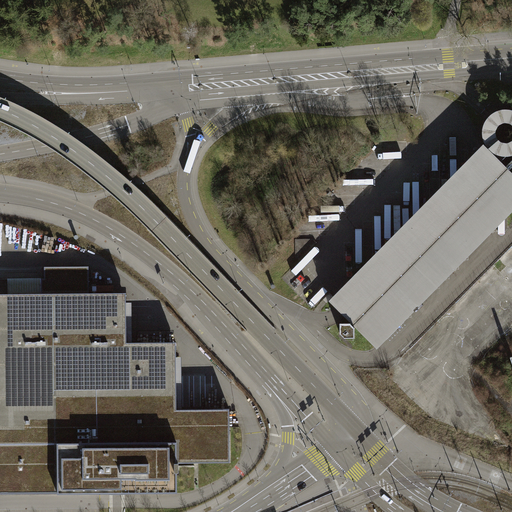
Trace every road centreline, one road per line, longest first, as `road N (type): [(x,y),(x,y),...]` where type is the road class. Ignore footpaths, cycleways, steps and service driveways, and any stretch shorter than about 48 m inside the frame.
road 1 (primary): [(356,433),(128,194),(43,130),(0,109)]
road 2 (unclassified): [(508,58),(441,56),(150,81)]
road 3 (primary): [(0,192),(69,208),(141,249),(195,294),(281,389)]
road 4 (primary): [(356,433),(346,389),(200,232),(185,194),(189,156)]
road 5 (unclassified): [(248,95),(459,72),(508,58)]
road 6 (primary): [(0,153),(103,133),(181,103)]
road 7 (primary): [(150,81),(126,95),(0,99)]
road 8 (primary): [(150,81),(0,77)]
road 9 (primary): [(454,511),(410,486),(356,433)]
